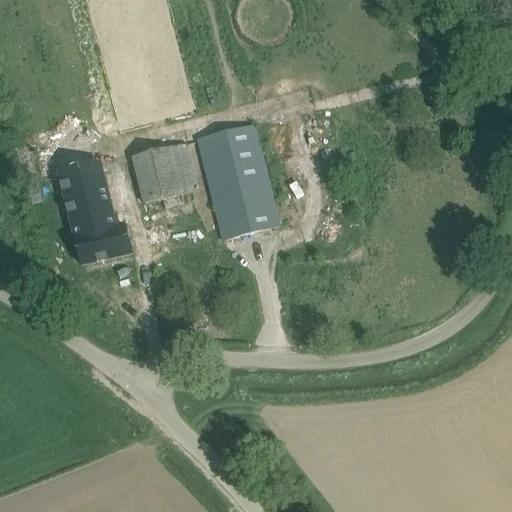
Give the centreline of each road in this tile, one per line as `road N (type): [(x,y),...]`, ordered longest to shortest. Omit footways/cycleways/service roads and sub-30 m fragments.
road 1 (unclassified): [(140,382),(380,369),(425,355),(455,337),(511,248)]
road 2 (unclassified): [(252,511),(140,382)]
road 3 (unclassified): [(140,382),(0,289)]
